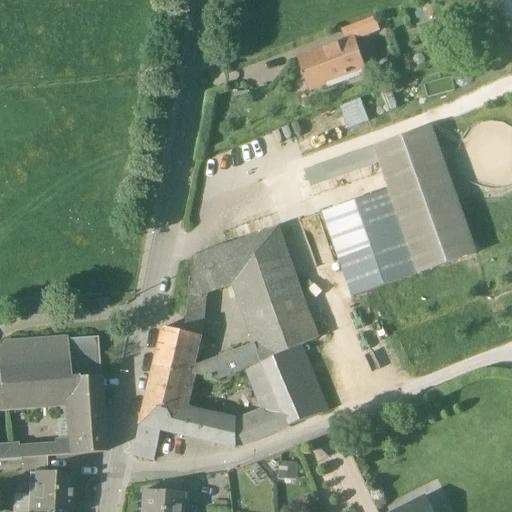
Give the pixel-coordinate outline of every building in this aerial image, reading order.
[(375,18),(341,30),(345,41),(355,38),(355,40),(380,31),(375,18)] [(345,41),(298,59),(303,74),(302,75),(303,77),(304,77),(309,91),(326,85),(327,89),(367,75),(355,40),(355,38),(345,41)] [(429,96),(456,91),(453,78),(426,83),(429,96)] [(430,129),(376,148),(421,274),(475,255),(430,129)] [(388,191),(323,214),(352,298),(418,275),(388,191)] [(278,230),(223,249),(235,284),(245,314),(300,295),(278,230)] [(223,249),(194,259),(189,300),(205,294),(235,284),(223,249)] [(205,294),(189,300),(187,318),(203,319),(205,294)] [(300,295),(245,314),(255,345),(262,363),(264,363),(296,349),(316,341),(300,295)] [(201,338),(164,329),(154,367),(192,376),(194,368),(201,338)] [(98,339),(66,341),(67,363),(68,380),(100,377),(98,339)] [(255,345),(194,368),(192,376),(220,381),(221,381),(262,363),(255,345)] [(296,349),(264,363),(269,376),(283,409),(291,427),(323,415),(296,349)] [(67,363),(0,367),(0,391),(2,409),(7,412),(24,410),(24,407),(70,403),(68,380),(67,363)] [(262,363),(221,381),(219,389),(226,390),(227,394),(269,376),(264,363),(262,363)] [(192,376),(154,367),(140,427),(160,432),(177,436),(182,413),(192,376)] [(100,377),(68,380),(70,403),(102,400),(100,377)] [(102,400),(70,403),(73,447),(73,456),(106,453),(102,400)] [(283,409),(235,422),(235,449),(291,427),(283,409)] [(235,422),(182,413),(177,436),(235,449),(235,422)] [(160,432),(140,427),(135,445),(136,445),(133,456),(153,461),(160,432)] [(18,445),(7,446),(8,462),(19,461),(19,452),(18,445)] [(7,446),(0,446),(0,462),(8,462),(7,446)] [(73,447),(19,452),(19,461),(73,456),(73,447)] [(70,511),(72,475),(34,473),(32,511),(70,511)] [(181,511),(182,495),(142,493),(141,511),(181,511)] [(429,511),(424,500),(401,511),(429,511)]
